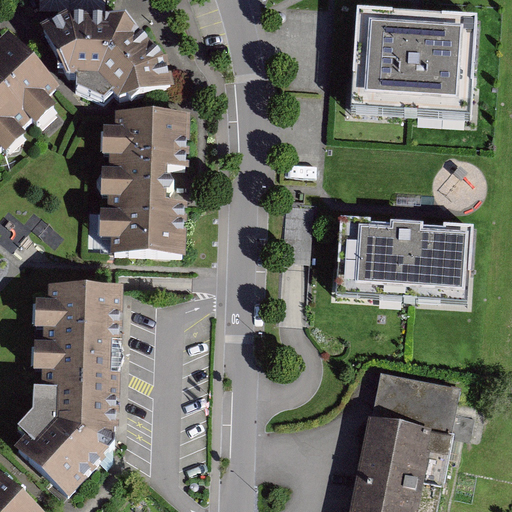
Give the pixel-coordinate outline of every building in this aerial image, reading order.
[(480,20),(358,13),(352,115),(474,123),(480,20)] [(142,84),(156,101),(203,57),(165,18),(107,16),(72,36),(109,84),(142,84)] [(0,178),(94,101),(43,41),(2,75),(20,97),(0,114),(0,178)] [(221,120),(138,122),(140,264),(223,263),(221,120)] [(480,230),(351,222),(345,307),(474,316),(480,230)] [(123,293),(48,293),(45,421),(19,450),(71,503),(109,452),(117,442),(121,342),(123,293)] [(384,375),(376,423),(438,434),(458,438),(467,390),(384,375)] [(424,511),(438,434),(376,423),(359,511),(424,511)] [(0,511),(48,511),(11,477),(0,488),(0,511)]
